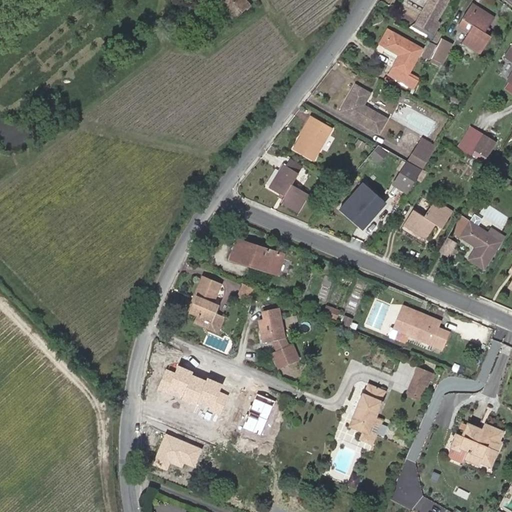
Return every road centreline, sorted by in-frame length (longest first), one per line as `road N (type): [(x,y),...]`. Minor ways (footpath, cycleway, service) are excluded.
road 1 (residential): [(130,511),(125,473),(134,364),(166,278),(213,196)]
road 2 (residential): [(213,196),(511,323)]
road 3 (residential): [(213,196),(365,0)]
